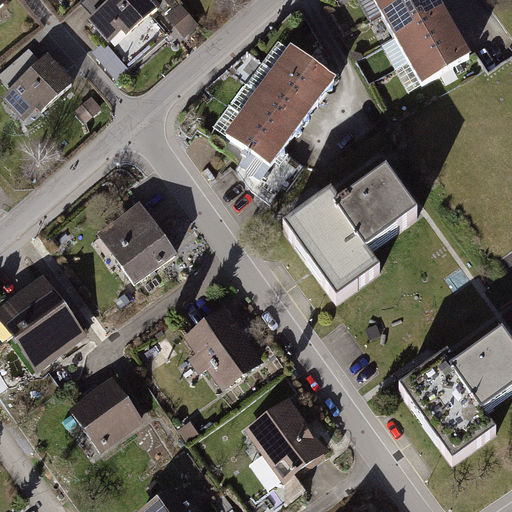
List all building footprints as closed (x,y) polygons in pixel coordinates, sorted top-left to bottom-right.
[(161,14),(149,0),(117,0),(89,26),(114,55),(161,14)] [(439,0),(374,0),(425,90),(475,62),(439,0)] [(182,3),(164,15),(180,39),(197,28),(182,3)] [(339,84),(293,50),(227,141),(273,174),(339,84)] [(74,89),(49,61),(0,102),(0,103),(24,132),(74,89)] [(421,220),(391,180),(340,219),(370,259),(421,220)] [(178,262),(138,211),(98,243),(138,294),(178,262)] [(88,347),(43,283),(0,313),(0,324),(39,381),(88,347)] [(264,371),(225,319),(185,348),(224,400),(264,371)] [(511,402),(511,347),(507,341),(458,378),(490,420),(511,402)] [(146,431),(115,386),(70,417),(101,462),(146,431)] [(328,462),(289,408),(246,438),(285,493),(328,462)] [(198,511),(182,489),(149,511),(198,511)]
